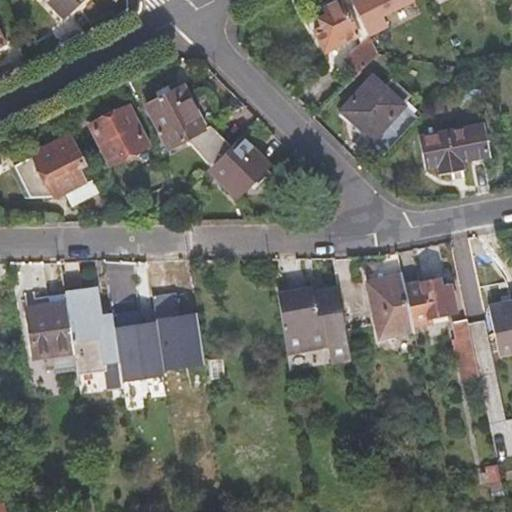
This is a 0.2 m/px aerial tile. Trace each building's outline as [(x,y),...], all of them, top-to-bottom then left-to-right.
[(85,0),(49,0),(68,18),(85,0)] [(355,1),(354,0),(339,0),(325,7),(333,22),(317,29),(328,52),(363,35),(367,43),(349,59),(362,73),(381,54),(371,35),(355,1)] [(376,0),(357,0),(355,1),(371,35),(389,25),(376,0)] [(0,24),(0,46),(10,42),(0,24)] [(406,105),(386,87),(375,78),(344,111),(374,138),(406,105)] [(394,78),(386,87),(406,105),(414,95),(394,78)] [(212,167),(232,146),(213,126),(209,128),(186,87),(149,106),(172,147),(188,139),(212,167)] [(82,134),(98,166),(108,161),(111,165),(150,145),(131,107),(91,126),(92,129),(82,134)] [(431,168),(439,166),(466,160),(490,155),(484,126),(425,138),(431,168)] [(71,135),(35,153),(36,156),(16,165),(21,175),(16,177),(27,199),(51,198),(51,195),(55,194),(57,198),(88,182),(81,168),(86,165),(71,135)] [(271,165),(242,136),(232,146),(212,167),(211,168),(240,197),(271,165)] [(466,160),(439,166),(442,176),(468,169),(466,160)] [(406,285),(404,274),(368,282),(380,337),(416,330),(415,325),(406,285)] [(441,279),(406,285),(415,325),(435,322),(433,316),(458,311),(452,283),(443,285),(441,279)] [(98,285),(64,289),(68,303),(76,353),(79,374),(108,370),(107,361),(115,361),(111,311),(101,312),(98,285)] [(176,292),(153,296),(164,366),(203,362),(199,324),(182,325),(176,292)] [(309,292),(278,297),(287,354),(320,350),(309,292)] [(316,292),(309,292),(320,350),(330,349),(334,366),(355,363),(341,292),(324,295),(325,303),(318,304),(317,296),(316,292)] [(324,295),(317,296),(318,304),(325,303),(324,295)] [(76,353),(68,303),(27,309),(35,359),(76,353)] [(501,357),(511,354),(511,307),(507,309),(505,303),(492,305),(501,357)] [(138,310),(113,314),(121,378),(163,374),(155,318),(139,320),(138,310)] [(481,375),(469,319),(455,322),(459,338),(455,339),(464,379),(481,375)] [(10,332),(0,333),(0,370),(15,368),(10,332)] [(511,461),(500,464),(504,481),(511,479),(511,461)] [(493,484),(504,481),(500,464),(489,466),(493,484)]
